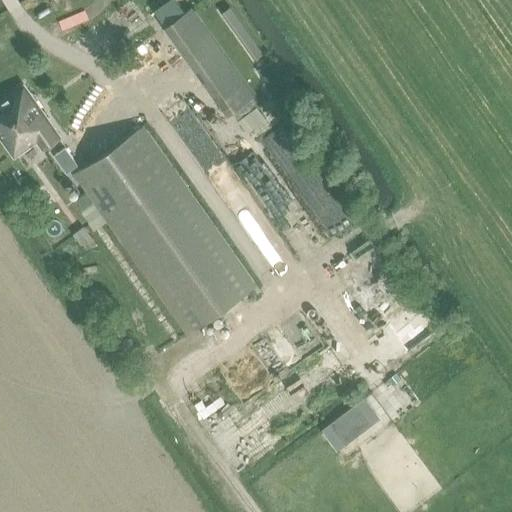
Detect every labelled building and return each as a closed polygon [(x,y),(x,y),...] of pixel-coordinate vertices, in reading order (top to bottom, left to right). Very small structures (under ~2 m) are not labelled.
[(265,53),(231,6),(222,13),(255,60),(265,53)] [(192,7),(191,8),(166,26),(228,114),(254,95),(192,7)] [(272,65),(260,73),(268,85),(280,76),(272,65)] [(43,147),(59,136),(24,86),(0,102),(0,134),(15,154),(37,139),(43,147)] [(258,106),(251,98),(232,112),(239,120),(258,106)] [(256,284),(191,192),(144,125),(75,173),(188,332),(256,284)] [(66,147),(55,155),(67,172),(78,164),(66,147)] [(81,245),(92,237),(84,226),(73,234),(81,245)]
